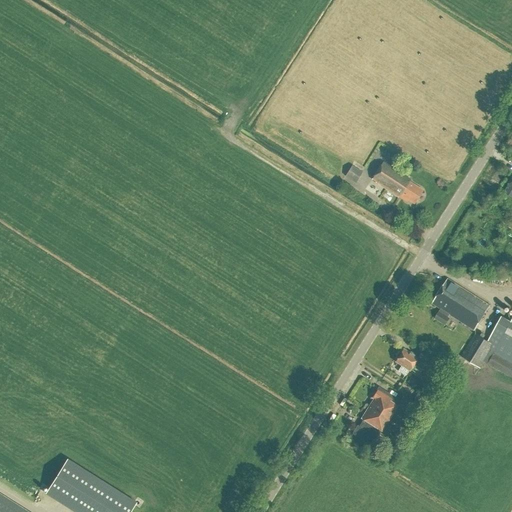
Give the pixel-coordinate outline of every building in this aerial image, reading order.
[(396,172),(390,169),(391,168),(383,163),(372,179),(408,202),(409,200),(414,204),(423,190),(409,182),(411,179),(397,171),(396,172)] [(355,183),(363,172),(352,165),(345,176),(355,183)] [(441,309),(434,319),(445,326),(450,318),(448,317),(450,314),(474,330),(490,305),(449,279),(433,304),(441,309)] [(511,320),(506,331),(496,325),(488,340),(474,333),(461,358),(480,369),(484,362),(511,377),(511,320)] [(417,358),(403,349),(401,353),(399,353),(397,356),(398,357),(395,361),(401,365),(398,371),(404,374),(404,375),(406,377),(407,376),(411,371),(412,371),(412,370),(423,377),(431,365),(426,362),(427,361),(418,356),(417,358)] [(376,438),(400,401),(379,388),(372,398),(374,399),(362,418),(364,419),(359,427),(357,426),(352,434),(371,446),(376,438)] [(422,405),(426,399),(417,393),(413,399),(422,405)] [(395,454),(399,448),(394,445),(390,451),(395,454)] [(77,511),(129,511),(136,502),(68,459),(46,492),(77,511)] [(0,511),(29,511),(0,493),(0,511)]
